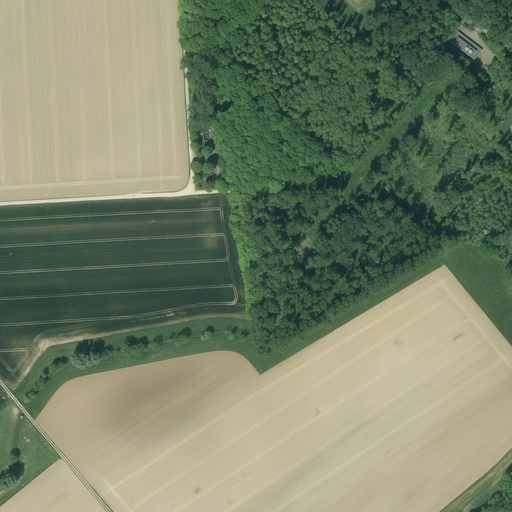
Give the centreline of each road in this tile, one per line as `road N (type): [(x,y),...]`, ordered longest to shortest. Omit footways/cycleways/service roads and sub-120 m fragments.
road 1 (track): [(186,192),(0,204)]
road 2 (track): [(185,54),(186,192)]
road 3 (track): [(186,192),(252,196),(296,240)]
